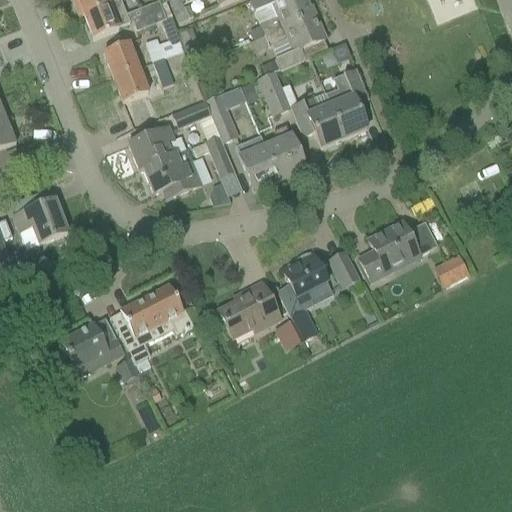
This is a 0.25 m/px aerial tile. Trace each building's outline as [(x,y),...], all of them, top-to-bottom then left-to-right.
[(72,6),(78,21),(119,5),(116,0),(74,0),(77,4),(72,6)] [(174,0),(173,1),(167,3),(168,5),(176,27),(177,28),(191,22),(187,11),(182,13),(177,1),(176,0),(174,0)] [(195,0),(197,5),(208,0),(212,0),(217,12),(236,4),(244,0),(195,0)] [(258,30),(263,41),(314,19),(305,0),(289,0),(275,6),(272,0),(261,0),(248,6),(253,17),(253,16),(259,30),(258,30)] [(119,5),(78,21),(78,22),(83,20),(92,44),(117,35),(116,33),(128,28),(119,5)] [(165,25),(157,6),(148,10),(151,17),(130,25),(135,37),(165,25)] [(264,81),(273,77),(285,73),(304,65),(300,55),(324,44),(314,19),(263,41),(249,47),(253,57),(268,51),(268,52),(287,44),(292,57),(274,65),(274,66),(260,71),(264,81)] [(197,49),(190,32),(177,37),(183,54),(197,49)] [(143,49),(151,68),(161,64),(161,65),(163,64),(156,44),(143,49)] [(102,58),(112,83),(137,73),(127,48),(102,58)] [(161,64),(151,68),(160,93),(172,88),(163,64),(161,65),(161,64)] [(137,73),(112,83),(122,108),(146,99),(137,73)] [(336,94),(324,99),(342,144),(365,134),(355,109),(367,104),(354,74),(354,75),(331,84),(336,94)] [(272,121),(289,114),(288,113),(273,77),(264,81),(257,84),(272,121)] [(312,103),(288,113),(289,114),(300,142),(312,137),(319,153),(342,144),(323,98),(312,103)] [(209,121),(218,142),(221,149),(235,143),(217,100),(204,106),(210,121),(209,121)] [(178,134),(209,121),(210,121),(204,106),(172,119),(178,134)] [(5,126),(0,128),(0,177),(19,170),(12,151),(14,150),(5,126)] [(278,147),(264,153),(278,186),(303,175),(284,131),(273,136),(278,147)] [(126,150),(136,175),(186,155),(186,154),(185,155),(180,143),(172,146),(167,133),(126,150)] [(218,142),(204,148),(207,155),(219,182),(233,176),(221,149),(218,142)] [(204,148),(191,153),(194,161),(207,155),(204,148)] [(278,186),(264,153),(251,158),(247,148),(234,153),(252,196),(278,186)] [(186,155),(136,175),(137,176),(141,174),(152,199),(160,196),(164,205),(201,190),(192,169),(186,155)] [(211,192),(207,200),(212,212),(229,209),(220,188),(211,192)] [(12,221),(18,238),(24,254),(66,239),(54,206),(12,221)] [(10,243),(3,225),(0,226),(0,265),(7,263),(1,246),(10,243)] [(372,256),(357,264),(369,287),(418,262),(417,260),(435,250),(423,228),(405,237),(400,228),(367,246),(372,256)] [(442,294),(468,280),(456,257),(430,271),(442,294)] [(327,267),(341,294),(357,286),(343,258),(327,267)] [(289,292),(276,299),(285,316),(289,322),(290,326),(302,347),(302,346),(301,344),(312,339),(304,323),(302,324),(298,317),(312,310),(311,308),(305,297),(325,286),(321,278),(312,260),(309,261),(308,259),(305,260),(302,261),(299,262),(297,264),(295,266),(296,268),(280,276),(289,292)] [(240,299),(242,303),(216,316),(230,344),(252,333),(254,338),(278,325),(260,288),(240,299)] [(128,335),(117,340),(127,358),(132,369),(147,361),(167,326),(175,342),(184,315),(181,316),(168,290),(118,316),(128,335)] [(290,326),(273,335),(284,356),(302,347),(290,326)] [(62,353),(51,359),(58,373),(70,367),(78,383),(122,360),(115,345),(103,351),(92,329),(59,346),(62,353)] [(116,373),(123,388),(137,380),(130,366),(116,373)]
